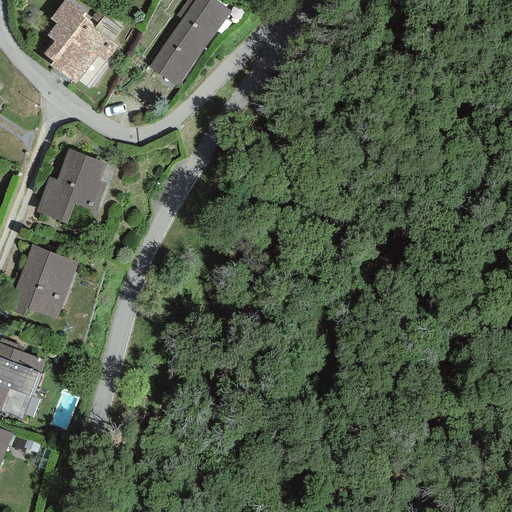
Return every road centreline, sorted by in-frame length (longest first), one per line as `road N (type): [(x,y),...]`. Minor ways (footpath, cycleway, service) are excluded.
road 1 (residential): [(74,511),(146,248),(297,5)]
road 2 (residential): [(297,5),(178,115),(145,134),(105,127),(61,95)]
road 3 (residential): [(0,257),(61,95)]
